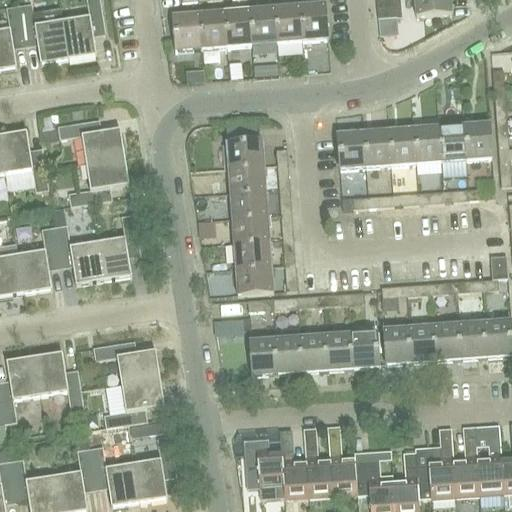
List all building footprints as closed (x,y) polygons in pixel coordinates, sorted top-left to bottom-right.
[(91,22),(63,26),(69,65),(97,60),(93,35),(105,33),(100,0),(89,0),(87,0),(91,22)] [(452,0),(414,0),(416,19),(416,20),(452,17),(452,16),(451,16),(450,1),(453,1),(452,0)] [(401,5),(377,7),(378,23),(402,22),(401,5)] [(277,47),(302,45),(299,7),(299,10),(284,11),(284,9),(274,9),(277,47)] [(328,44),(326,8),(324,8),(309,9),(309,7),(299,7),(302,45),(327,43),(327,44),(328,44)] [(42,69),(69,65),(63,26),(36,31),(32,9),(20,11),(26,46),(38,44),(42,69)] [(277,47),(274,9),(274,12),(259,13),(259,11),(249,11),(252,49),(277,47)] [(11,35),(0,36),(0,75),(18,73),(14,48),(26,46),(20,11),(8,13),(11,35)] [(227,51),(252,49),(249,11),(249,14),(234,15),(234,13),(224,13),(227,51)] [(227,51),(224,13),(224,16),(209,17),(209,15),(199,15),(202,53),(227,51)] [(177,55),(202,53),(199,15),(199,18),(184,19),(183,17),(174,18),(174,20),(173,20),(176,56),(177,56),(177,55)] [(259,68),(260,79),(284,78),(283,67),(259,68)] [(494,91),(494,90),(505,90),(503,74),(492,75),(494,91)] [(505,99),(495,100),(494,100),(495,116),(507,115),(505,99)] [(507,124),(497,125),(496,125),(497,141),(508,140),(507,124)] [(83,141),(87,168),(126,162),(121,134),(96,138),(94,126),(60,132),(62,144),(83,141)] [(473,126),(464,127),(467,164),(491,163),(493,163),(490,127),(489,127),(474,128),(473,126)] [(448,128),(439,128),(441,166),(467,164),(464,127),(463,127),(464,129),(448,130),(448,128)] [(423,130),(413,130),(416,168),(441,166),(439,128),(438,128),(439,131),(423,132),(423,130)] [(391,170),(416,168),(413,130),(413,133),(398,134),(398,131),(388,132),(391,170)] [(373,133),(363,134),(366,172),(391,170),(388,132),(388,135),(373,136),(373,133)] [(366,172),(363,134),(363,137),(348,138),(348,135),(338,136),(338,138),(337,138),(340,174),(341,174),(366,172)] [(37,197),(50,195),(44,159),(32,161),(28,137),(0,141),(6,179),(34,175),(37,197)] [(229,173),(267,170),(264,170),(263,155),(266,154),(265,144),(263,145),(263,144),(227,147),(227,148),(229,173)] [(509,149),(499,150),(498,150),(499,166),(510,165),(509,149)] [(276,154),(278,169),(289,169),(287,153),(276,154)] [(70,199),(72,211),(107,206),(105,194),(130,190),(126,162),(87,168),(92,196),(70,199)] [(268,180),(267,170),(229,173),(231,198),(269,195),(266,195),(265,180),(268,180)] [(500,175),(501,191),(511,190),(511,187),(511,174),(500,175)] [(278,179),(279,194),(279,195),(290,194),(289,178),(278,179)] [(479,204),(495,203),(494,192),(478,193),(479,204)] [(454,206),(470,205),(469,194),(453,195),(454,206)] [(231,198),(233,223),(271,220),(268,220),(267,205),(269,205),(269,195),(231,198)] [(429,208),(445,206),(444,195),(428,197),(429,208)] [(419,197),(418,197),(403,198),(404,209),(420,208),(419,197)] [(394,199),(393,199),(378,200),(378,211),(394,210),(394,199)] [(368,201),(352,202),(353,213),(369,212),(368,201)] [(280,204),(281,219),(281,220),(292,219),(291,203),(280,204)] [(141,255),(135,220),(123,222),(126,243),(99,247),(105,286),(133,281),(129,257),(141,255)] [(233,223),(235,248),(272,245),(270,245),(269,230),(271,230),(271,220),(233,223)] [(204,225),(204,242),(233,241),(232,224),(204,225)] [(282,229),(283,244),(283,245),(294,244),(293,228),(282,229)] [(105,286),(99,247),(71,252),(68,230),(56,232),(61,267),(73,265),(77,290),(105,286)] [(61,267),(56,232),(43,234),(46,256),(19,260),(25,298),(53,294),(49,269),(61,267)] [(235,248),(236,273),(274,270),(272,270),(270,255),(273,255),(272,245),(235,248)] [(284,254),(285,270),(296,269),(295,253),(284,254)] [(0,302),(25,298),(19,260),(0,263),(0,302)] [(493,283),(508,282),(507,260),(492,261),(493,283)] [(274,270),(236,273),(238,298),(238,299),(274,297),(274,295),(273,295),(272,280),(275,280),(274,270)] [(287,295),(298,294),(297,278),(286,279),(287,295)] [(482,284),(482,285),(483,295),(499,294),(498,283),(482,284)] [(458,297),(474,296),(473,285),(457,286),(458,297)] [(433,299),(449,298),(448,287),(432,288),(433,299)] [(407,301),(408,301),(423,299),(423,288),(407,289),(407,301)] [(382,302),(383,302),(398,301),(397,290),(381,291),(382,302)] [(349,297),(349,308),(365,307),(365,296),(349,297)] [(323,299),(324,310),(340,309),(339,298),(323,299)] [(298,301),(299,312),(315,311),(314,300),(298,301)] [(290,313),(289,303),(289,302),(273,303),(274,314),(290,313)] [(265,314),(264,305),(264,303),(248,305),(249,316),(265,314)] [(510,325),(486,326),(488,364),(489,364),(488,361),(503,360),(504,363),(511,362),(511,329),(511,324),(510,324),(510,325)] [(463,366),(463,363),(478,362),(479,365),(488,364),(486,326),(460,328),(463,366)] [(460,328),(435,330),(438,368),(438,365),(453,364),(453,367),(463,366),(460,328)] [(435,330),(410,332),(413,369),(413,367),(428,366),(428,368),(438,368),(435,330)] [(385,333),(384,333),(387,369),(388,369),(403,367),(403,370),(413,369),(410,332),(385,333)] [(376,336),(352,338),(354,376),(355,376),(354,373),(370,372),(370,374),(380,374),(380,372),(378,335),(376,335),(376,336)] [(329,377),(329,375),(344,374),(345,376),(354,376),(352,338),(326,339),(329,377)] [(326,339),(301,341),(304,379),(304,376),(319,375),(319,378),(329,377),(326,339)] [(301,341),(276,343),(279,381),(279,378),(294,377),(294,380),(304,379),(301,341)] [(279,381),(276,343),(251,345),(251,344),(250,344),(252,381),(254,380),(269,379),(269,382),(279,381)] [(118,362),(122,389),(160,383),(156,356),(131,360),(129,348),(94,353),(96,366),(118,362)] [(63,358),(35,363),(41,400),(68,396),(72,418),(84,416),(79,381),(67,383),(63,358)] [(14,405),(41,400),(35,363),(8,367),(12,392),(0,393),(0,397),(5,428),(18,426),(14,405)] [(160,383),(122,389),(126,417),(105,420),(107,433),(142,427),(140,415),(165,411),(160,383)] [(147,428),(149,439),(164,436),(163,425),(147,428)] [(430,470),(430,471),(432,503),(457,501),(455,468),(452,434),(442,434),(444,468),(430,470)] [(281,437),(282,459),(284,459),(286,492),(285,492),(286,505),(310,503),(307,469),(295,470),(292,436),(281,437)] [(176,477),(171,442),(158,444),(161,465),(134,469),(140,507),(168,503),(164,478),(176,477)] [(261,494),(285,492),(286,492),(284,459),(282,459),(270,460),(269,445),(258,446),(261,494)] [(479,466),(481,500),(505,498),(502,464),(501,450),(490,451),(491,465),(479,466)] [(113,511),(140,507),(134,469),(107,473),(104,452),(91,454),(96,489),(109,487),(113,511)] [(357,466),(342,467),(341,452),(330,453),(331,468),(334,501),(359,500),(357,466)] [(468,467),(455,468),(457,501),(481,500),(479,466),(478,452),(467,452),(468,467)] [(82,477),(55,482),(59,511),(87,511),(84,491),(96,489),(91,454),(78,456),(82,477)] [(306,455),(307,469),(310,503),(334,501),(331,468),(319,468),(318,454),(306,455)] [(395,488),(396,511),(420,511),(420,504),(432,503),(430,471),(417,472),(416,458),(405,459),(407,487),(395,488)] [(511,463),(502,464),(505,498),(511,497),(511,463)] [(30,511),(59,511),(55,482),(27,486),(24,464),(11,466),(17,501),(29,499),(30,511)] [(379,465),(357,466),(359,500),(359,503),(371,502),(372,511),(396,511),(395,488),(380,489),(379,465)] [(17,501),(11,466),(0,468),(0,477),(2,490),(0,490),(0,511),(6,511),(5,503),(17,501)]
